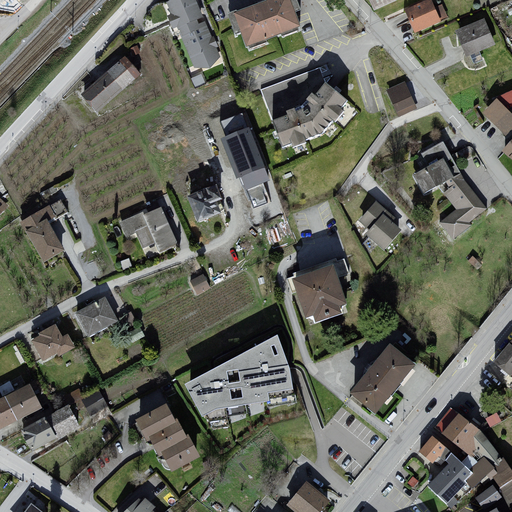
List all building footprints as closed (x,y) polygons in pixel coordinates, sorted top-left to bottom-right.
[(194,0),(172,0),(162,5),(191,68),(207,70),(219,57),(194,0)] [(283,0),(266,0),(228,14),(242,52),(297,32),(283,0)] [(363,0),(369,11),(395,0),(363,0)] [(428,1),(401,12),(413,35),(446,19),(440,6),(431,9),(428,1)] [(482,21),(451,33),(463,60),(494,47),(482,21)] [(120,56),(77,97),(94,116),(136,73),(120,56)] [(298,110),(264,122),(275,149),(283,143),(287,148),(304,143),(318,137),(345,102),(323,82),(298,110)] [(403,83),(383,92),(396,119),(414,110),(403,83)] [(511,118),(493,100),(480,115),(503,139),(511,126),(511,118)] [(243,130),(216,142),(233,179),(258,168),(243,130)] [(511,136),(496,152),(511,165),(511,136)] [(424,167),(407,176),(420,196),(438,190),(457,175),(439,144),(418,155),(424,167)] [(452,212),(437,224),(452,241),(485,209),(457,175),(438,190),(452,212)] [(210,184),(182,195),(193,223),(222,213),(210,184)] [(264,191),(251,195),(255,205),(267,201),(264,191)] [(0,199),(0,215),(9,206),(0,199)] [(357,222),(367,231),(379,215),(387,223),(393,219),(372,203),(357,222)] [(45,207),(14,222),(37,264),(63,252),(45,224),(53,220),(45,207)] [(159,207),(116,223),(123,239),(134,235),(145,261),(175,248),(159,207)] [(381,250),(397,232),(387,223),(379,215),(367,231),(363,236),(381,250)] [(324,267),(285,279),(296,318),(305,315),(306,322),(333,315),(335,309),(338,302),(324,267)] [(196,292),(210,287),(205,273),(191,278),(196,292)] [(101,297),(71,315),(85,340),(114,324),(101,297)] [(42,363),(70,350),(63,337),(59,338),(52,327),(32,336),(34,340),(29,343),(42,363)] [(295,401),(268,334),(178,384),(193,417),(295,401)] [(511,334),(487,364),(511,384),(511,383),(511,334)] [(391,344),(352,392),(378,413),(416,365),(391,344)] [(24,387),(0,398),(0,428),(37,409),(24,387)] [(76,409),(85,404),(91,416),(109,407),(100,390),(84,398),(79,387),(68,392),(76,409)] [(65,406),(14,433),(20,446),(32,453),(77,428),(65,406)] [(168,406),(133,425),(142,441),(152,436),(161,452),(158,454),(164,466),(168,469),(172,469),(194,457),(168,406)] [(452,416),(437,435),(470,459),(473,453),(489,470),(500,460),(473,430),(452,416)] [(426,437),(415,452),(429,464),(439,460),(440,448),(426,437)] [(454,457),(422,489),(441,506),(463,477),(464,471),(454,457)] [(511,477),(507,471),(500,460),(489,470),(493,475),(489,481),(509,503),(511,500),(511,477)] [(307,483),(289,504),(298,511),(319,511),(329,501),(307,483)] [(149,511),(136,499),(121,511),(149,511)]
